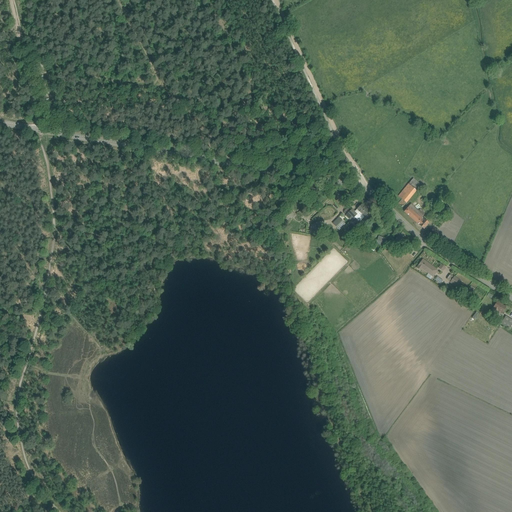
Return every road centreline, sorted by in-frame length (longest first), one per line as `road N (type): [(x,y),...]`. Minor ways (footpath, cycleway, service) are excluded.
road 1 (tertiary): [(40,130),(360,185)]
road 2 (track): [(58,511),(28,467),(16,412),(46,288)]
road 3 (track): [(360,185),(276,0)]
road 4 (tertiary): [(511,297),(415,234),(360,185)]
road 5 (track): [(46,288),(54,220),(40,130)]
road 6 (track): [(37,129),(11,0)]
